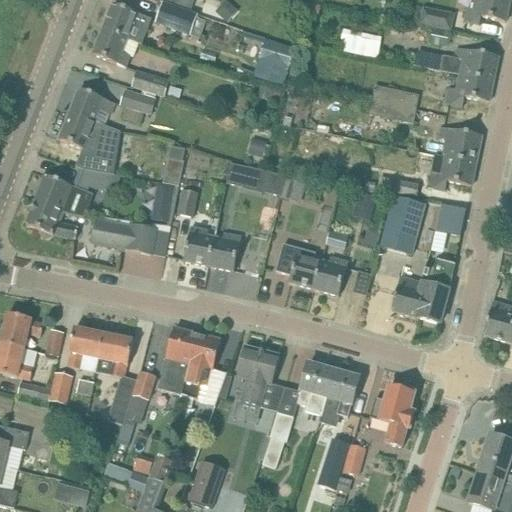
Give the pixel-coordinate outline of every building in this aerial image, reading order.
[(191,13),(195,0),(161,0),(160,3),(165,5),(191,13)] [(466,9),(462,25),(479,28),(481,18),(506,24),(510,1),(504,0),(476,0),(474,11),(466,9)] [(199,16),(165,5),(158,25),(191,37),(199,16)] [(103,31),(127,40),(133,26),(141,29),(145,18),(113,6),(103,31)] [(453,17),(423,10),(420,25),(450,31),(453,17)] [(122,54),(127,40),(103,31),(94,56),(126,69),(130,57),(122,54)] [(449,34),(433,31),(431,44),(446,47),(449,34)] [(378,58),(381,39),(344,32),(340,51),(378,58)] [(265,41),(257,67),(265,69),(261,81),(284,88),(295,51),(265,41)] [(441,70),(460,74),(494,81),(499,58),(457,49),(455,59),(443,57),(441,70)] [(165,99),(169,83),(137,73),(132,89),(165,99)] [(489,104),(494,81),(460,74),(457,90),(449,89),(445,105),(463,109),(465,99),(489,104)] [(375,88),(372,102),(416,111),(419,97),(375,88)] [(80,91),(70,116),(94,126),(95,124),(99,112),(112,117),(116,105),(80,91)] [(152,116),(157,102),(125,93),(121,107),(152,116)] [(370,116),(413,125),(416,111),(372,102),(370,116)] [(70,116),(60,142),(79,149),(83,151),(92,154),(85,172),(114,177),(122,134),(119,133),(105,127),(95,124),(94,126),(70,116)] [(446,140),(443,155),(477,163),(482,137),(440,129),(438,138),(446,140)] [(172,149),(169,161),(182,164),(185,152),(172,149)] [(418,154),(414,171),(430,174),(427,189),(445,193),(447,183),(472,188),(477,163),(443,155),(443,158),(418,154)] [(232,166),(227,185),(243,189),(248,170),(232,166)] [(270,174),(265,194),(281,198),(286,178),(270,174)] [(46,178),(36,202),(64,213),(85,220),(94,197),(88,194),(78,191),(73,188),(64,185),(46,178)] [(420,186),(394,182),(392,195),(417,200),(420,186)] [(157,187),(151,221),(169,224),(175,190),(157,187)] [(199,195),(183,192),(177,216),(193,219),(199,195)] [(359,195),(354,212),(371,216),(376,200),(359,195)] [(36,202),(27,227),(39,232),(39,235),(42,239),(46,240),(50,240),(54,237),(54,238),(55,237),(76,241),(79,229),(59,225),(64,213),(36,202)] [(418,233),(419,229),(420,225),(421,220),(423,216),(424,212),(423,212),(423,211),(417,210),(410,208),(404,207),(398,205),(392,203),(379,251),(409,259),(410,260),(411,260),(411,259),(412,258),(412,257),(412,256),(418,233)] [(444,206),(438,233),(461,238),(467,211),(444,206)] [(96,222),(96,224),(92,244),(126,251),(153,256),(158,232),(130,226),(130,229),(96,222)] [(209,268),(215,240),(207,238),(208,233),(191,229),(184,263),(209,268)] [(345,252),(349,238),(330,233),(326,246),(345,252)] [(215,240),(209,268),(234,274),(241,240),(224,236),(223,241),(215,240)] [(511,243),(506,242),(503,253),(511,255),(511,243)] [(283,247),(276,273),(292,277),(290,284),(314,291),(322,263),(314,261),(316,256),(299,252),(283,247)] [(322,263),(314,291),(339,298),(347,265),(331,261),(330,265),(322,263)] [(424,296),(418,320),(440,326),(449,292),(456,266),(442,262),(439,275),(426,271),(422,286),(419,295),(424,296)] [(356,291),(367,294),(373,275),(362,272),(356,291)] [(392,312),(418,320),(424,296),(419,295),(422,286),(401,280),(392,312)] [(484,338),(509,344),(511,332),(511,314),(509,314),(510,308),(493,304),(484,338)] [(8,315),(1,345),(25,351),(29,335),(41,338),(44,325),(32,322),(32,321),(8,315)] [(99,361),(104,336),(75,330),(69,355),(71,355),(68,369),(81,371),(83,358),(98,361),(99,361)] [(167,360),(161,384),(175,387),(174,394),(182,396),(184,390),(198,336),(175,330),(170,349),(167,360)] [(52,333),(46,357),(59,360),(64,336),(52,333)] [(134,342),(104,336),(99,361),(115,364),(112,378),(124,380),(127,367),(128,367),(134,342)] [(182,396),(182,397),(194,400),(199,401),(198,404),(215,407),(226,377),(227,376),(213,372),(216,361),(221,342),(198,336),(184,390),(182,396)] [(25,351),(1,345),(0,347),(0,375),(18,380),(18,379),(30,382),(33,369),(21,366),(25,351)] [(245,348),(240,368),(237,378),(248,381),(241,404),(261,409),(267,386),(272,388),(280,357),(245,348)] [(302,393),(298,406),(308,408),(306,414),(322,418),(327,400),(334,372),(309,365),(301,392),(302,393)] [(322,418),(320,424),(336,429),(340,417),(348,420),(352,407),(355,399),(360,380),(334,372),(327,400),(322,418)] [(138,373),(133,391),(125,422),(140,426),(147,402),(148,403),(155,377),(138,373)] [(74,378),(57,375),(53,392),(50,404),(67,408),(74,378)] [(79,382),(77,395),(91,398),(95,385),(79,382)] [(53,392),(21,385),(18,396),(50,404),(53,392)] [(124,428),(125,422),(133,391),(119,387),(108,423),(124,428)] [(386,403),(376,400),(370,420),(391,426),(386,445),(402,450),(408,430),(410,431),(415,414),(410,413),(415,395),(390,388),(386,403)] [(264,463),(263,466),(276,471),(285,444),(287,444),(293,420),(277,416),(270,439),(272,439),(264,463)] [(18,423),(16,432),(28,435),(30,426),(18,423)] [(0,467),(3,468),(7,452),(25,456),(30,435),(28,435),(16,432),(0,427),(0,467)] [(104,451),(110,433),(93,428),(87,445),(104,451)] [(479,474),(511,484),(511,470),(508,469),(511,457),(511,443),(491,437),(479,474)] [(267,438),(259,461),(264,463),(272,439),(270,439),(267,438)] [(333,442),(319,487),(335,492),(349,447),(333,442)] [(366,451),(352,447),(344,474),(359,479),(366,451)] [(158,457),(137,511),(184,511),(187,506),(180,503),(177,511),(157,511),(168,486),(164,484),(173,463),(158,457)] [(188,502),(213,511),(226,472),(201,464),(188,502)] [(0,480),(3,468),(0,467),(0,507),(7,509),(8,509),(14,510),(18,494),(0,489),(0,480)] [(490,511),(510,511),(511,507),(511,484),(479,474),(469,505),(490,511)] [(74,489),(71,503),(77,504),(86,507),(90,493),(74,489)]
